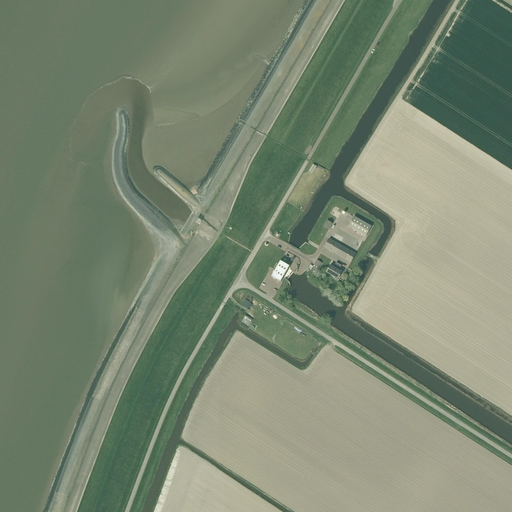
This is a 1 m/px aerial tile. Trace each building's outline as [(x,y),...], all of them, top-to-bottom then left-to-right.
[(372,226),(354,216),(348,227),(366,237),(372,226)] [(324,227),(329,230),(332,224),(327,221),(324,227)] [(329,239),(325,247),(351,262),(356,254),(329,239)] [(280,260),(271,276),(281,282),(290,266),(280,260)] [(315,274),(317,270),(321,263),(317,260),(313,266),(311,270),(310,271),(315,274)] [(326,272),(338,279),(342,272),(339,270),(341,266),(342,266),(336,263),(334,267),(330,265),(326,272)] [(242,305),(248,309),(251,303),(246,299),(242,305)]
